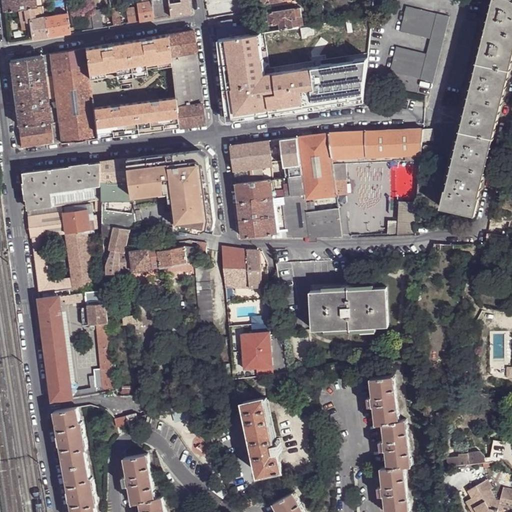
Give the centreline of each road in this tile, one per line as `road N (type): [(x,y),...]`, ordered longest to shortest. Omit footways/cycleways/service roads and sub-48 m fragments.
road 1 (residential): [(230,241),(469,237),(482,229),(511,105)]
road 2 (residential): [(42,407),(8,163)]
road 3 (residential): [(217,134),(8,163)]
road 4 (unclassified): [(0,54),(199,19)]
road 5 (residential): [(417,113),(217,134)]
